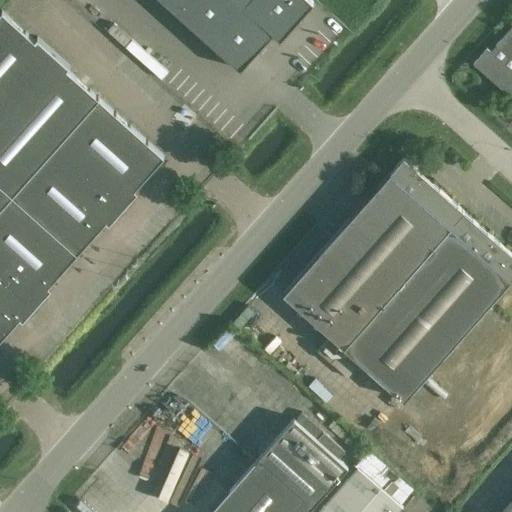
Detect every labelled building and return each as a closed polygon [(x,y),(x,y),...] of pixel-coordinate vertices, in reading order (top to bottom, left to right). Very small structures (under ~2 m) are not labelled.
[(163,0),(240,68),(272,32),(280,38),(313,1),(312,0),(163,0)] [(135,188),(164,155),(67,68),(70,65),(37,36),(34,39),(2,9),(0,11),(0,338),(20,317),(22,319),(51,287),(48,284),(106,220),(109,223),(138,190),(135,188)] [(511,26),(491,50),(487,47),(474,63),(511,96),(511,26)] [(390,172),(283,293),(331,335),(317,350),(330,362),(331,362),(344,347),(360,362),(404,400),(421,380),(427,374),(511,279),(511,277),(511,253),(430,181),(403,157),(390,172)] [(317,438),(307,429),(293,417),(208,511),(306,511),(348,466),(339,458),(345,451),(323,432),(317,438)] [(402,507),(357,465),(316,511),(440,511),(416,491),(402,507)] [(511,511),(511,501),(502,511),(511,511)]
